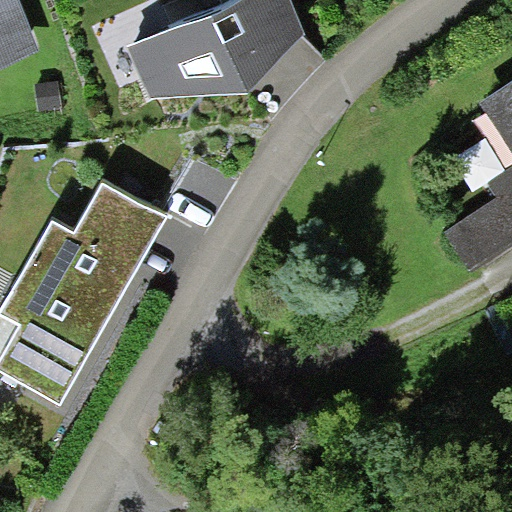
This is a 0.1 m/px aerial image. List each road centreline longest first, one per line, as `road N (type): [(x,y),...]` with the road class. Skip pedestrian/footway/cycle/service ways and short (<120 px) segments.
road 1 (residential): [(422,0),(364,42),(231,181),(79,489)]
road 2 (track): [(511,354),(398,374),(197,436),(96,455)]
